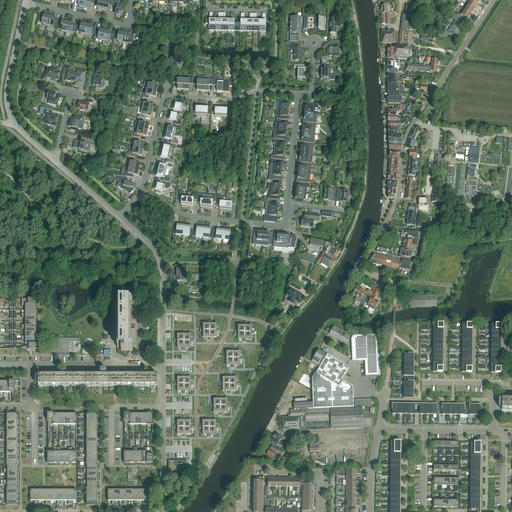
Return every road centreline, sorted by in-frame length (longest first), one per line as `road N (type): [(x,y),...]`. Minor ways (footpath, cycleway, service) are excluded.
road 1 (unclassified): [(55,161),(7,108),(25,2)]
road 2 (unclassified): [(354,283),(398,196),(413,121)]
road 3 (residential): [(287,204),(284,227),(183,215),(142,191)]
road 4 (unclassified): [(162,365),(161,266),(119,217)]
road 5 (unclassified): [(413,121),(493,0)]
road 6 (residential): [(298,94),(163,96)]
road 7 (residential): [(29,364),(162,365)]
road 8 (residential): [(25,2),(129,26),(132,0)]
